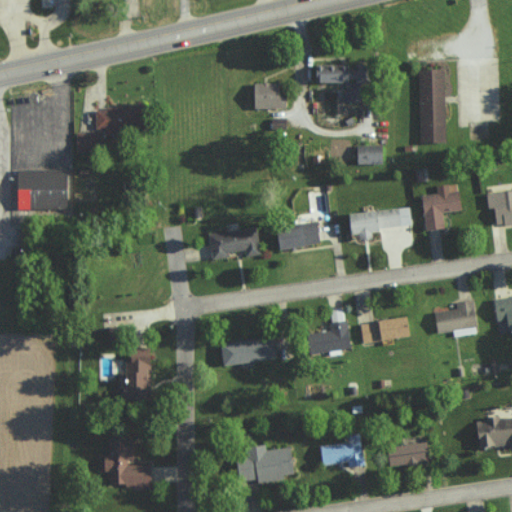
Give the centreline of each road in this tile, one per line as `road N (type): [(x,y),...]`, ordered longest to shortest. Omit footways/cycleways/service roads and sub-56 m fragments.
road 1 (residential): [(183,309),(511,260)]
road 2 (secondary): [(0,65),(297,0)]
road 3 (residential): [(306,511),(511,486)]
road 4 (residential): [(183,309),(183,511)]
